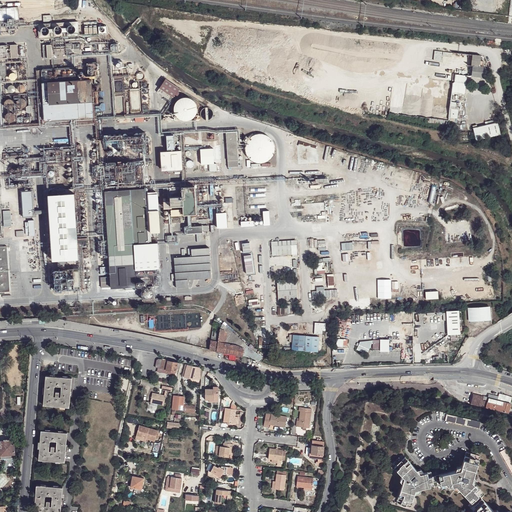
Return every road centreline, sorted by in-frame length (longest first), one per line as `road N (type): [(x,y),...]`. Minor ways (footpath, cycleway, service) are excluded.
road 1 (residential): [(40,330),(23,511)]
road 2 (secondary): [(214,362),(40,330)]
